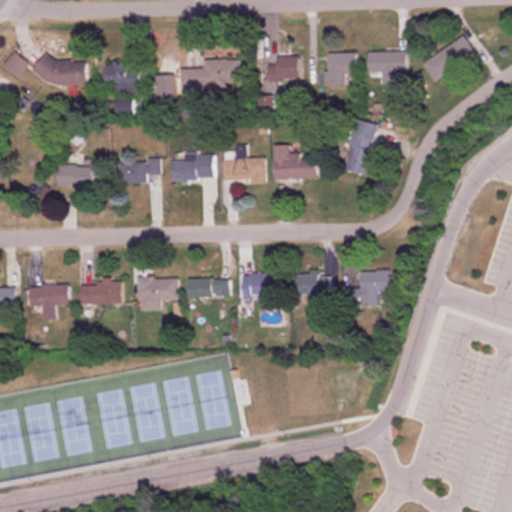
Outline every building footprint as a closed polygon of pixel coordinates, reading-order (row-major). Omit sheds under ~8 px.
[(476,53),(464,36),(426,61),(437,78),(476,53)] [(407,50),(369,50),(369,75),(407,75),(407,50)] [(357,53),(327,53),(327,85),(347,85),(347,75),(357,75),(357,53)] [(29,65),(18,55),(8,66),(18,76),(29,65)] [(299,57),(277,57),(277,65),(268,65),(268,80),(299,80),(299,57)] [(87,62),(39,60),(39,83),(87,84),(87,62)] [(239,60),(205,60),(205,69),(182,69),(182,93),(202,93),(202,84),(239,84),(239,60)] [(106,65),(106,85),(116,85),(116,95),(141,95),(141,77),(129,77),(129,65),(106,65)] [(377,124),(356,120),(346,173),(367,176),(377,124)] [(301,158),(301,153),(291,153),(291,144),(275,144),(275,179),(316,178),(316,158),(301,158)] [(214,179),(214,155),(172,155),(172,179),(214,179)] [(224,182),(266,182),(266,158),(224,158),(224,182)] [(119,184),(146,184),(146,174),(161,174),(161,160),(119,160),(119,184)] [(104,190),(103,165),(58,165),(58,186),(76,186),(76,191),(104,190)] [(361,271),(361,289),(345,289),(345,306),(377,306),(377,291),(395,291),(395,271),(361,271)] [(243,297),(281,297),(281,274),(243,274),(243,297)] [(316,295),(316,306),(331,306),(331,274),(293,274),(293,295),(316,295)] [(138,277),(138,311),(163,311),(162,300),(179,300),(178,277),(138,277)] [(188,297),(229,297),(229,278),(188,278),(188,297)] [(81,283),(81,305),(122,305),(122,283),(81,283)] [(30,286),(30,307),(43,307),(43,321),(57,321),(57,305),(69,305),(69,286),(30,286)] [(0,306),(15,307),(15,289),(0,289),(0,306)]
